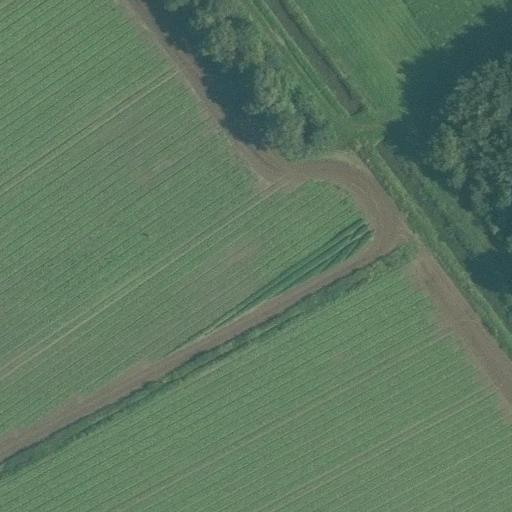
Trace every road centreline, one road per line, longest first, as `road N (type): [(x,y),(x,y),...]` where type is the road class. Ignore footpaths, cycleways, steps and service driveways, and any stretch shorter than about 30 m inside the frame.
road 1 (track): [(511,292),(290,0)]
road 2 (track): [(358,138),(249,0)]
